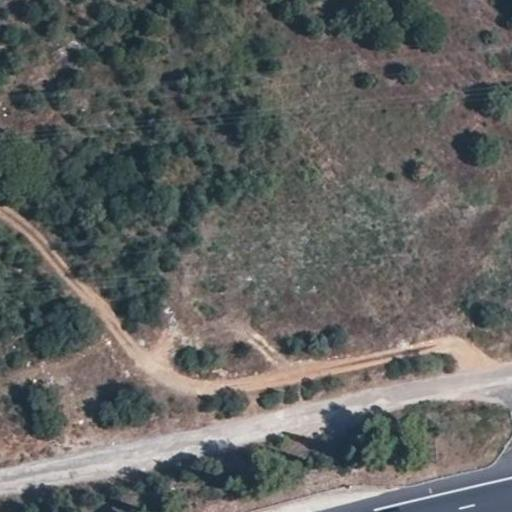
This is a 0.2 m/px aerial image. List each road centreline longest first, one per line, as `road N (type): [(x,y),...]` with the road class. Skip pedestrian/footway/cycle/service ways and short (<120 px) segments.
road 1 (track): [(0,199),(179,394),(279,384),(466,346),(511,375)]
road 2 (unclassified): [(511,377),(0,474)]
